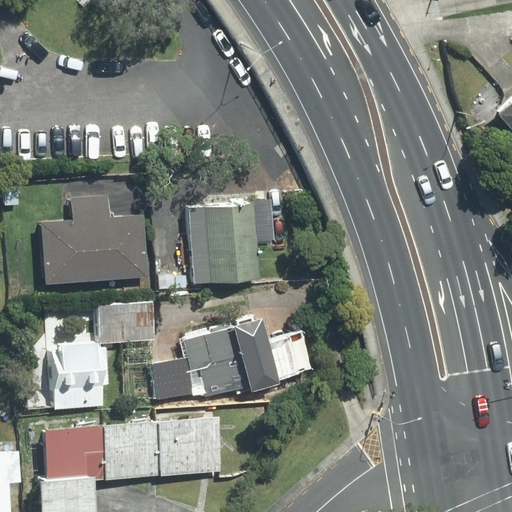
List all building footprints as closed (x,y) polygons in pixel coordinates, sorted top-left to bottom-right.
[(511,92),(490,110),(510,133),(504,138),(511,148),(511,92)] [(41,222),(46,285),(148,276),(143,216),(109,218),(107,196),(72,199),(74,219),(41,222)] [(271,201),(189,208),(196,284),(260,278),(257,241),(275,240),(271,201)] [(98,306),(100,342),(153,339),(151,303),(98,306)] [(185,358),(153,363),(157,399),(199,394),(206,397),(251,387),(252,392),(281,384),(280,379),(268,340),(262,320),(181,339),(185,358)] [(268,340),(280,379),(312,369),(301,330),(268,340)] [(98,348),(98,344),(61,346),(62,351),(52,351),(56,407),(103,404),(102,385),(108,385),(106,347),(98,348)] [(221,473),(218,420),(158,424),(161,476),(221,473)] [(161,476),(158,424),(101,428),(105,480),(161,476)] [(105,480),(101,428),(45,432),(49,483),(95,481),(105,480)] [(19,453),(0,454),(0,511),(11,511),(9,482),(21,482),(19,453)] [(96,511),(95,481),(49,483),(40,484),(41,511),(96,511)]
